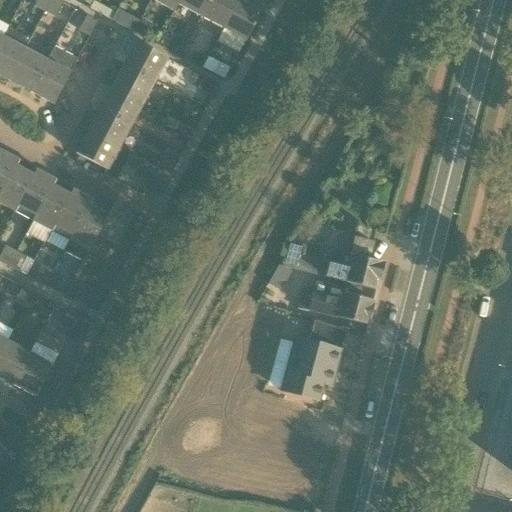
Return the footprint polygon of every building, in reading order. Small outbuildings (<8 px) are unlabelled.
[(37,0),(34,7),(44,13),(51,0),(37,0)] [(63,4),(55,0),(51,0),(44,13),(55,18),(63,4)] [(151,0),(174,12),(178,5),(180,0),(151,0)] [(180,0),(178,5),(200,17),(209,0),(180,0)] [(209,0),(200,17),(223,29),(238,0),(209,0)] [(238,0),(223,29),(245,41),(267,0),(255,0),(252,7),(238,0)] [(89,37),(97,22),(87,16),(79,31),(89,37)] [(139,22),(132,19),(127,29),(134,32),(139,22)] [(146,38),(153,25),(142,20),(135,32),(146,38)] [(2,38),(0,42),(0,76),(8,81),(25,50),(2,38)] [(180,56),(186,43),(176,38),(170,51),(180,56)] [(123,65),(155,82),(167,59),(135,42),(123,65)] [(54,48),(47,62),(30,93),(53,105),(77,60),(54,48)] [(47,62),(25,50),(8,81),(30,93),(47,62)] [(123,65),(111,87),(143,104),(155,82),(123,65)] [(218,87),(203,79),(198,89),(212,97),(218,87)] [(143,104),(111,87),(99,110),(131,127),(143,104)] [(87,132),(119,149),(131,127),(99,110),(87,132)] [(194,132),(199,121),(185,113),(179,124),(194,132)] [(172,130),(176,122),(166,117),(162,125),(172,130)] [(179,124),(176,122),(172,130),(174,132),(173,134),(188,142),(194,132),(179,124)] [(75,155),(105,171),(103,175),(115,181),(129,154),(119,149),(87,132),(75,155)] [(0,194),(16,165),(18,161),(0,151),(0,194)] [(170,176),(176,165),(161,157),(155,168),(170,176)] [(147,183),(143,191),(158,199),(170,176),(155,168),(140,160),(132,175),(147,183)] [(0,194),(0,204),(14,212),(16,208),(34,175),(16,165),(0,194)] [(34,175),(16,208),(35,218),(53,185),(55,181),(36,171),(34,175)] [(35,218),(33,222),(51,232),(53,228),(71,195),(53,185),(35,218)] [(71,195),(53,228),(72,238),(89,206),(92,201),(73,191),(71,195)] [(108,216),(96,238),(115,248),(135,211),(116,200),(108,216)] [(72,238),(64,252),(82,262),(96,238),(108,216),(89,206),(72,238)] [(284,252),(281,267),(324,278),(345,283),(368,289),(375,291),(376,291),(382,264),(369,261),(374,242),(353,237),(349,255),(350,256),(347,268),(327,263),(327,261),(301,255),(303,247),(289,244),(287,243),(284,252)] [(0,256),(0,263),(8,267),(16,252),(5,247),(0,256)] [(16,252),(8,267),(18,273),(26,258),(16,252)] [(44,287),(52,272),(42,266),(34,281),(44,287)] [(276,276),(287,281),(291,273),(280,268),(276,276)] [(44,287),(55,292),(63,278),(52,272),(44,287)] [(291,288),(288,301),(298,304),(297,308),(308,311),(367,326),(373,302),(366,300),(368,289),(345,283),(343,289),(342,294),(343,294),(341,301),(312,293),(291,288)] [(73,302),(83,308),(91,293),(80,287),(73,302)] [(33,294),(22,288),(14,303),(25,308),(33,294)] [(43,299),(33,294),(25,308),(35,314),(43,299)] [(67,312),(59,327),(70,332),(78,318),(67,312)] [(272,391),(322,403),(338,342),(287,329),(272,391)] [(7,342),(0,354),(0,378),(13,385),(29,354),(7,342)] [(52,366),(29,354),(13,385),(35,397),(52,366)]
